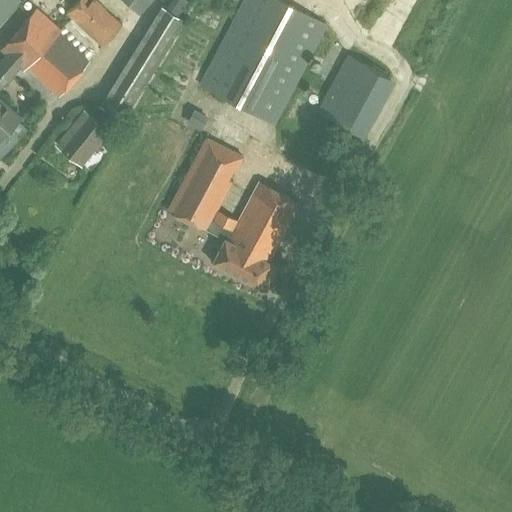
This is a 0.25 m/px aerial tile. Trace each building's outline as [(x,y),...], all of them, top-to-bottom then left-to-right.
[(0,0),(0,18),(15,0),(0,0)] [(77,0),(67,12),(103,45),(123,24),(96,0),(77,0)] [(126,0),(137,9),(144,0),(126,0)] [(245,0),(201,84),(275,123),(326,24),(280,0),(245,0)] [(186,22),(162,6),(100,105),(124,120),(186,22)] [(0,137),(20,116),(0,97),(0,87),(20,66),(60,96),(89,61),(58,32),(61,29),(37,7),(0,49),(6,54),(0,61),(0,137)] [(318,110),(360,133),(391,77),(348,54),(318,110)] [(82,161),(92,169),(108,148),(98,140),(105,132),(83,115),(57,147),(79,164),(82,161)] [(259,284),(267,288),(278,266),(271,262),(271,263),(268,261),(300,202),(259,181),(252,195),(231,183),(232,182),(226,179),(234,165),(237,167),(243,156),(207,137),(168,209),(206,229),(225,239),(213,261),(259,285),(259,284)]
